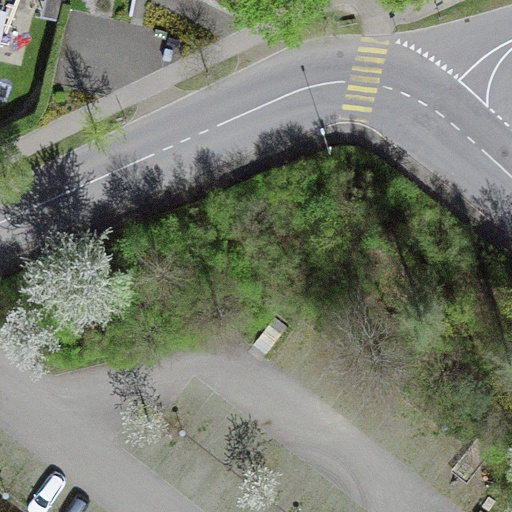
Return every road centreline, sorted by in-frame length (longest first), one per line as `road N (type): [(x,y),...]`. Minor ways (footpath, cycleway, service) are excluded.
road 1 (residential): [(300,88),(0,223)]
road 2 (residential): [(172,0),(243,37),(300,88)]
road 3 (residential): [(424,104),(365,80),(300,88)]
